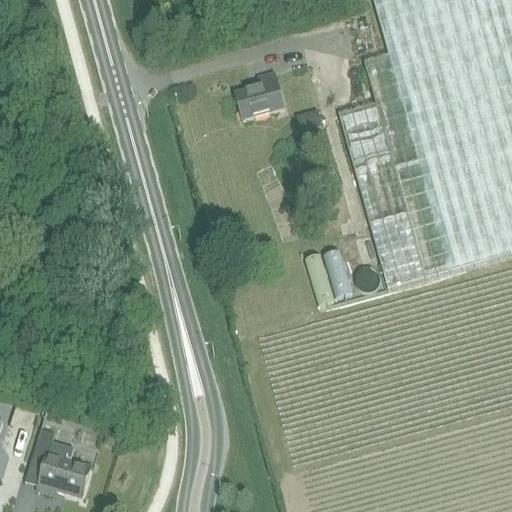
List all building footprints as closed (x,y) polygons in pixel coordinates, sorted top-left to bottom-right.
[(511,0),(370,0),(388,61),(364,68),(376,110),(337,120),(388,295),(511,260),(511,0)] [(269,27),(283,25),(281,15),(268,18),(269,27)] [(241,126),(284,114),(274,77),(257,82),(260,92),(234,99),(241,126)] [(338,251),(323,253),(330,301),(344,299),(338,251)] [(368,272),(363,273),(358,276),(355,280),(355,286),(356,291),(360,295),(365,297),(370,297),(375,294),(378,290),(379,284),(377,279),(374,274),(368,272)] [(45,467),(37,494),(53,499),(55,495),(80,502),(89,472),(69,466),(73,453),(51,447),(54,438),(40,434),(31,463),(45,467)]
